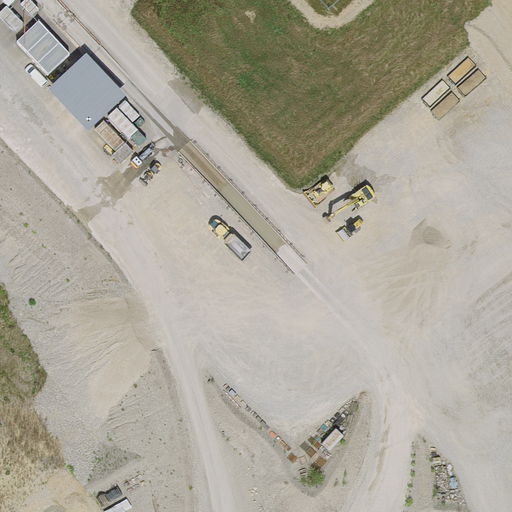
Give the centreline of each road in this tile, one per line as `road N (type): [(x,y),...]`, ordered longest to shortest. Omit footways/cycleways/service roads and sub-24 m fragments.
road 1 (unknown): [(378,511),(402,429),(392,345),(344,282),(57,7)]
road 2 (unknown): [(214,511),(205,428),(162,295),(101,186),(0,57)]
road 3 (track): [(277,0),(511,259)]
